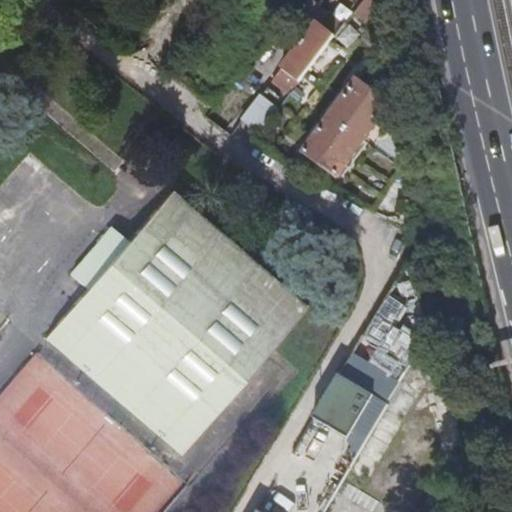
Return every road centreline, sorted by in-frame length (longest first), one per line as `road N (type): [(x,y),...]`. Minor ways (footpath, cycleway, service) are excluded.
road 1 (residential): [(36,0),(220,142),(336,210),(367,247),(372,276),(362,315),(242,511)]
road 2 (motorway): [(461,0),(511,225)]
